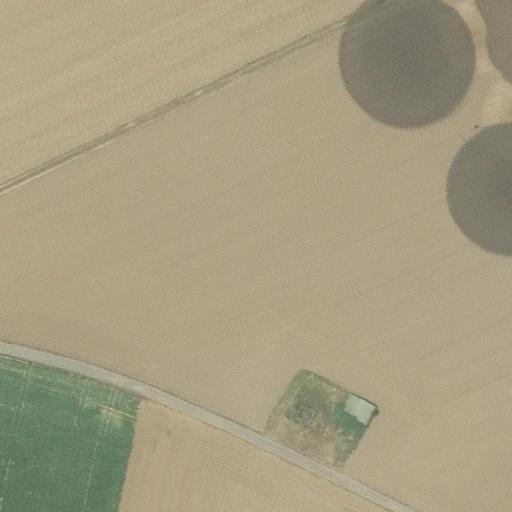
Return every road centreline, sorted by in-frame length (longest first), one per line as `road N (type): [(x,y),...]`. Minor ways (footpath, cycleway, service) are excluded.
road 1 (track): [(394,0),(0,193)]
road 2 (track): [(366,511),(209,441),(0,372)]
